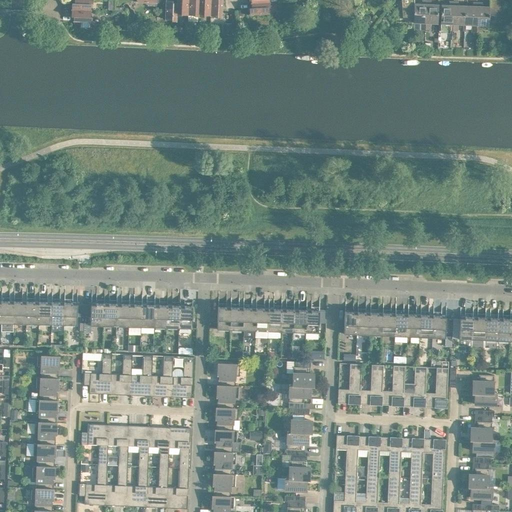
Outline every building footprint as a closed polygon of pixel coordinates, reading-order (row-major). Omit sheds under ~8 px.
[(69,5),(68,10),(91,11),(91,4),(92,4),(92,0),(74,0),(74,5),(69,5)] [(177,16),(177,3),(170,3),(169,0),(165,0),(165,19),(172,20),(172,21),(176,22),(177,16)] [(177,0),(177,3),(177,16),(181,16),(181,15),(188,15),(188,0),(177,0)] [(188,0),(188,15),(194,15),(194,17),(199,17),(199,0),(188,0)] [(199,0),(199,17),(204,17),(204,16),(211,16),(211,0),(199,0)] [(211,0),(211,16),(217,16),(217,18),(222,18),(222,0),(211,0)] [(420,30),(425,30),(426,1),(422,0),(421,4),(414,3),(413,0),(401,0),(402,12),(413,13),(413,23),(420,23),(420,30)] [(477,3),(476,32),(481,32),(481,25),(489,26),(489,15),(502,15),(501,0),(489,0),(489,7),(482,7),(482,3),(477,3)] [(426,1),(425,30),(430,30),(430,23),(437,24),(438,5),(430,4),(431,1),(426,1)] [(270,2),(251,3),(252,10),(246,10),(246,15),(269,14),(268,7),(270,7),(270,2)] [(447,31),(452,31),(454,2),(449,2),(449,5),(441,5),(440,24),(442,24),(448,24),(447,31)] [(457,24),(465,25),(465,6),(458,5),(458,2),(454,2),(452,31),(457,31),(457,24)] [(471,32),(476,32),(477,3),(473,2),(473,6),(465,6),(465,25),(472,25),(471,32)] [(91,11),(68,10),(68,14),(74,14),(73,21),(81,22),(92,22),(92,17),(91,17),(91,11)] [(1,323),(14,324),(14,303),(13,303),(10,302),(10,301),(1,301),(1,302),(1,323)] [(14,324),(26,324),(27,303),(26,303),(22,303),(22,301),(13,301),(13,303),(14,303),(14,324)] [(26,324),(39,324),(39,303),(35,303),(35,302),(26,301),(26,303),(27,303),(26,324)] [(39,324),(51,325),(52,303),(51,303),(47,303),(47,302),(39,302),(39,303),(39,324)] [(51,325),(64,325),(64,304),(60,304),(60,302),(51,302),(51,303),(52,303),(51,325)] [(64,304),(64,325),(77,325),(78,304),(73,304),(73,303),(64,302),(64,304)] [(91,326),(103,326),(104,305),(105,305),(105,303),(96,303),(96,305),(91,304),(90,323),(90,325),(91,326)] [(103,326),(116,326),(117,305),(117,304),(109,304),(109,305),(105,305),(104,305),(103,326)] [(116,326),(129,327),(129,305),(130,306),(130,304),(121,304),(121,305),(117,305),(116,326)] [(129,327),(141,327),(142,306),(142,305),(134,304),(134,306),(130,306),(129,305),(129,327)] [(141,327),(154,327),(154,306),(155,306),(155,305),(146,305),(146,306),(142,306),(141,327)] [(154,327),(166,328),(167,307),(168,307),(168,305),(159,305),(159,306),(155,306),(154,306),(154,327)] [(166,328),(179,328),(180,307),(180,306),(172,305),(171,307),(168,307),(167,307),(166,328)] [(180,307),(179,328),(192,329),(193,306),(184,306),(184,307),(180,307)] [(217,329),(230,330),(231,309),(230,309),(226,309),(226,307),(218,307),(217,329)] [(230,330),(243,330),(243,309),(239,309),(239,308),(230,307),(230,309),(231,309),(230,330)] [(243,330),(255,331),(256,310),(255,310),(251,309),(251,308),(243,308),(243,309),(243,330)] [(255,331),(268,331),(269,309),(268,309),(268,310),(264,310),(264,309),(255,308),(255,310),(256,310),(255,331)] [(268,331),(280,332),(281,311),(282,311),(282,309),(273,309),(273,310),(269,310),(269,309),(268,331)] [(280,332),(293,332),(294,311),(294,310),(286,309),(286,311),(282,311),(281,311),(280,332)] [(293,332),(306,333),(306,311),(307,311),(307,310),(298,310),(298,311),(294,311),(293,332)] [(306,311),(306,333),(319,333),(319,311),(311,310),(311,312),(307,311),(306,311)] [(344,334),(357,335),(358,313),(357,313),(353,313),(353,312),(345,312),(344,334)] [(357,335),(369,335),(370,314),(366,314),(366,312),(357,312),(357,313),(358,313),(357,335)] [(369,335),(382,336),(383,314),(382,314),(378,314),(378,313),(370,313),(370,314),(369,335)] [(382,336),(394,336),(395,315),(391,315),(391,313),(382,313),(382,314),(383,314),(382,336)] [(394,336),(407,337),(408,316),(407,316),(403,315),(403,314),(395,314),(395,315),(394,336)] [(407,337),(420,337),(421,316),(420,316),(416,316),(416,315),(407,314),(407,316),(408,316),(407,337)] [(420,337),(432,338),(433,317),(432,317),(429,316),(429,315),(420,315),(420,316),(421,316),(420,337)] [(433,317),(432,338),(445,338),(446,317),(441,317),(441,316),(433,315),(432,317),(433,317)] [(458,339),(472,340),(473,318),(473,317),(465,317),(465,318),(460,318),(458,339)] [(472,340),(484,340),(485,319),(486,319),(486,318),(477,317),(477,319),(473,318),(472,340)] [(484,340),(497,341),(498,320),(498,318),(490,318),(490,319),(486,319),(485,319),(484,340)] [(497,341),(509,341),(510,320),(511,320),(511,319),(502,319),(502,320),(498,320),(497,341)] [(83,353),(83,360),(86,360),(103,361),(103,354),(103,353),(83,353)] [(110,395),(111,374),(111,354),(103,353),(103,354),(103,361),(102,374),(85,373),(84,384),(89,384),(89,394),(90,394),(90,393),(100,394),(100,391),(108,392),(108,394),(109,394),(109,395),(110,395)] [(130,396),(130,395),(131,375),(132,355),(122,354),(121,374),(111,374),(110,395),(110,394),(121,395),(121,392),(129,393),(128,395),(130,395),(130,396)] [(41,368),(41,378),(56,379),(56,378),(57,369),(59,369),(59,356),(38,355),(37,368),(41,368)] [(150,396),(151,376),(152,355),(143,355),(142,375),(131,375),(130,395),(130,396),(130,395),(141,396),(141,393),(149,393),(149,396),(150,396)] [(171,397),(172,376),(173,356),(163,356),(162,376),(151,376),(150,396),(151,396),(161,396),(161,394),(169,394),(169,397),(170,397),(171,397)] [(172,376),(171,397),(182,397),(182,395),(190,395),(190,398),(191,398),(192,398),(193,357),(183,357),(183,377),(172,376)] [(293,368),(293,384),(293,385),(311,386),(313,386),(314,374),(308,374),(308,368),(302,367),(303,362),(294,361),(293,367),(293,368)] [(220,375),(219,385),(219,386),(235,386),(235,376),(239,376),(240,364),(218,363),(218,375),(220,375)] [(360,404),(360,403),(360,390),(361,390),(362,364),(350,364),(349,390),(338,389),(338,402),(349,402),(349,404),(360,404)] [(382,405),(382,404),(381,403),(382,391),(383,365),(372,365),(370,390),(361,390),(360,390),(360,403),(370,403),(370,405),(382,405)] [(403,406),(403,404),(403,392),(404,392),(404,384),(405,366),(393,366),(392,391),(382,391),(381,403),(382,404),(392,404),(392,406),(403,406)] [(425,407),(425,405),(425,393),(427,367),(415,367),(414,384),(404,384),(404,392),(403,392),(403,404),(414,405),(414,407),(425,407)] [(425,405),(435,406),(435,407),(446,408),(448,368),(436,367),(435,393),(425,393),(425,405)] [(472,393),(475,393),(493,393),(494,376),(494,375),(479,375),(479,381),(473,381),(472,393)] [(40,390),(40,400),(56,401),(56,400),(56,391),(58,391),(58,378),(56,378),(56,379),(41,378),(37,377),(36,390),(40,390)] [(288,408),(292,408),(303,409),(304,403),(303,403),(303,397),(310,397),(311,386),(293,385),(293,384),(289,384),(289,402),(288,402),(288,403),(289,403),(288,408)] [(219,398),(218,407),(218,408),(234,408),(234,398),(238,398),(239,386),(235,386),(219,386),(219,385),(217,385),(217,398),(219,398)] [(475,393),(474,404),(496,405),(496,393),(493,393),(475,393)] [(39,412),(39,422),(55,423),(55,422),(55,413),(59,413),(59,406),(57,406),(57,400),(56,400),(56,401),(40,400),(36,399),(35,412),(39,412)] [(218,420),(217,429),(217,430),(233,430),(234,420),(238,420),(238,408),(234,408),(218,408),(218,407),(216,407),(216,420),(218,420)] [(470,440),(473,440),(473,439),(491,440),(492,423),(492,422),(492,417),(483,416),(483,422),(477,422),(477,428),(471,428),(470,440)] [(291,420),(291,431),(291,432),(309,432),(309,433),(311,433),(312,421),(291,420)] [(38,434),(38,444),(54,445),(54,435),(58,435),(58,428),(56,428),(57,423),(55,422),(55,423),(39,422),(35,422),(34,434),(38,434)] [(99,445),(98,465),(107,465),(108,445),(108,424),(108,425),(107,425),(107,427),(99,427),(99,424),(88,424),(87,433),(82,433),(82,444),(99,445)] [(117,466),(127,466),(128,446),(129,425),(128,425),(128,426),(127,426),(127,428),(119,428),(119,425),(109,425),(109,424),(108,424),(108,445),(118,446),(117,466)] [(138,467),(147,467),(148,447),(149,426),(149,427),(147,427),(147,429),(140,429),(140,426),(129,426),(129,425),(128,446),(139,447),(138,467)] [(158,468),(168,468),(169,448),(170,427),(169,427),(168,427),(168,430),(160,430),(160,427),(150,427),(150,426),(149,426),(148,447),(159,447),(158,468)] [(180,448),(179,468),(189,469),(190,428),(188,428),(188,431),(180,430),(180,428),(170,427),(169,448),(180,448)] [(217,442),(216,451),(216,452),(232,453),(232,452),(233,442),(237,443),(237,430),(233,430),(217,430),(217,429),(215,429),(215,442),(217,442)] [(287,455),(290,455),(295,455),(296,450),(301,450),(302,450),(301,450),(301,444),(308,444),(309,433),(309,432),(291,432),(291,431),(287,431),(287,449),(286,449),(287,449),(287,455)] [(347,450),(346,475),(357,476),(358,450),(358,438),(359,438),(359,436),(347,436),(347,437),(336,437),(336,449),(347,450)] [(367,476),(379,477),(380,451),(379,451),(380,439),(380,437),(369,437),(369,438),(359,438),(358,438),(358,450),(368,451),(367,476)] [(389,477),(400,478),(401,452),(401,440),(402,440),(402,438),(391,437),(390,439),(380,439),(379,451),(380,451),(390,452),(389,477)] [(411,478),(422,478),(422,476),(423,453),(423,440),(423,441),(424,439),(412,438),(412,440),(402,440),(401,440),(401,452),(412,452),(411,478)] [(432,476),(432,479),(443,479),(445,440),(434,439),(434,441),(423,441),(423,440),(423,453),(433,453),(432,476)] [(473,439),(473,440),(472,451),(494,452),(494,440),(491,440),(473,439)] [(37,456),(37,466),(53,467),(53,457),(57,457),(57,451),(55,451),(56,445),(54,445),(38,444),(34,444),(33,456),(37,456)] [(216,464),(215,474),(231,475),(231,474),(232,464),(236,465),(236,452),(232,452),(232,453),(216,452),(216,451),(214,451),(214,464),(216,464)] [(289,461),(289,478),(307,479),(307,480),(309,480),(310,467),(303,467),(304,462),(304,461),(298,461),(299,455),(295,455),(290,455),(290,460),(289,460),(289,461)] [(468,486),(471,487),(471,486),(488,487),(488,486),(488,469),(489,469),(488,469),(489,463),(483,463),(481,463),(480,468),(475,468),(474,474),(469,474),(468,486)] [(105,506),(106,485),(107,465),(98,465),(97,484),(80,484),(80,495),(85,495),(84,505),(85,505),(85,504),(96,505),(96,502),(103,503),(103,505),(105,505),(105,506)] [(36,478),(36,488),(52,489),(52,479),(54,479),(55,467),(53,467),(37,466),(33,466),(32,478),(36,478)] [(125,506),(126,486),(127,466),(117,466),(117,485),(106,485),(105,506),(105,505),(116,506),(116,503),(124,503),(124,506),(125,506)] [(146,507),(147,486),(147,467),(138,467),(137,486),(126,486),(125,506),(126,506),(136,507),(136,504),(144,504),(144,507),(145,507),(146,507)] [(166,508),(167,487),(168,468),(158,468),(158,487),(147,486),(146,507),(157,507),(157,505),(165,505),(164,508),(166,508)] [(167,487),(166,508),(167,508),(177,508),(177,506),(185,506),(185,509),(186,509),(187,509),(189,469),(179,468),(178,488),(167,487)] [(215,486),(214,496),(230,497),(230,496),(231,487),(235,487),(235,474),(231,474),(231,475),(215,474),(213,473),(213,486),(215,486)] [(355,511),(355,501),(356,501),(357,476),(346,475),(345,501),(334,500),(333,511),(355,511)] [(376,511),(377,502),(378,502),(379,477),(367,476),(366,502),(356,501),(355,501),(355,511),(376,511)] [(398,511),(399,503),(400,478),(389,477),(388,502),(378,502),(377,502),(376,511),(398,511)] [(289,478),(285,478),(285,490),(306,491),(307,480),(307,479),(289,478)] [(420,511),(420,504),(421,504),(422,478),(411,478),(409,503),(399,503),(398,511),(420,511)] [(420,511),(442,511),(443,479),(432,479),(431,504),(421,504),(420,504),(420,511)] [(471,486),(471,487),(470,498),(492,499),(492,487),(488,486),(488,487),(471,486)] [(35,500),(35,510),(51,511),(51,501),(53,501),(54,489),(52,489),(36,488),(32,488),(31,500),(35,500)] [(213,511),(229,511),(230,509),(234,509),(234,497),(230,496),(230,497),(214,496),(213,496),(212,501),(210,501),(210,508),(214,508),(213,511)] [(287,508),(287,511),(301,511),(302,508),(296,507),(297,502),(295,502),(288,502),(288,507),(287,507),(287,508)] [(263,503),(262,511),(270,511),(271,503),(263,503)]
